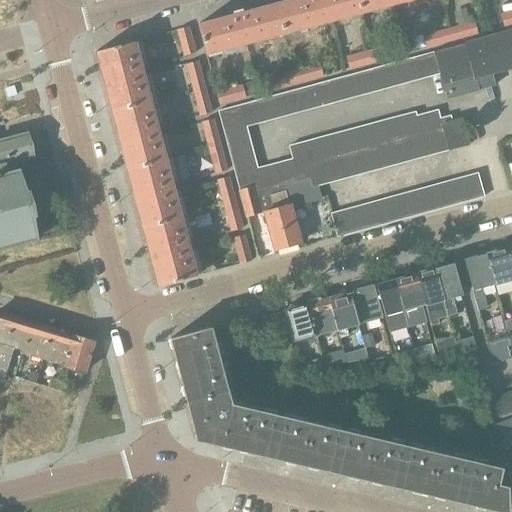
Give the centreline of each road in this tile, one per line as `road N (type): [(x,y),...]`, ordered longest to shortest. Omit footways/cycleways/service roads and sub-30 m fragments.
road 1 (residential): [(126,316),(511,209)]
road 2 (tertiary): [(126,316),(54,28)]
road 3 (residential): [(385,511),(166,467)]
road 4 (tertiary): [(0,495),(127,465),(166,467)]
road 5 (tertiary): [(166,467),(126,316)]
